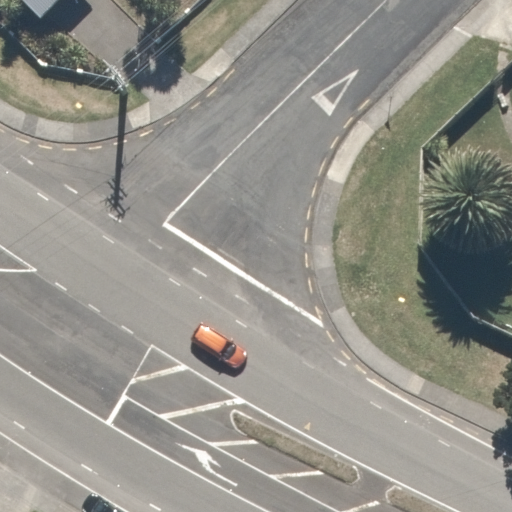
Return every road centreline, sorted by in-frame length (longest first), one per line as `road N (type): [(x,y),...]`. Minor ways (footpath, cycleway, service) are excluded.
road 1 (secondary): [(104,284),(307,406),(511,507)]
road 2 (residential): [(104,284),(392,0)]
road 3 (secondary): [(208,511),(23,405)]
road 4 (residential): [(23,405),(104,284)]
road 5 (secondary): [(0,210),(104,284)]
